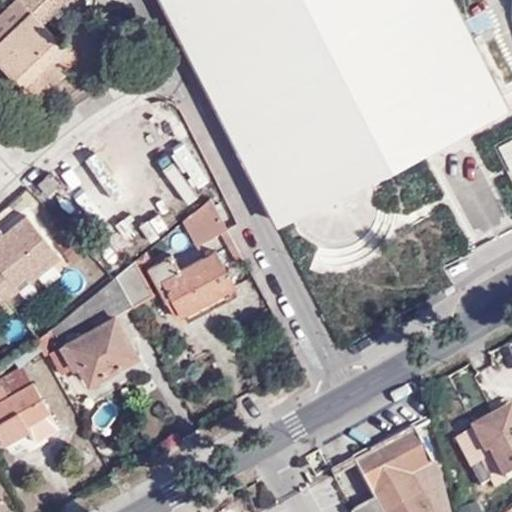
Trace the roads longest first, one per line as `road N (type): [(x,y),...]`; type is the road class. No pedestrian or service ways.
road 1 (residential): [(343,400),(179,75)]
road 2 (secondary): [(343,400),(145,511)]
road 3 (residential): [(0,199),(87,124),(179,75)]
road 4 (secondary): [(511,303),(343,400)]
